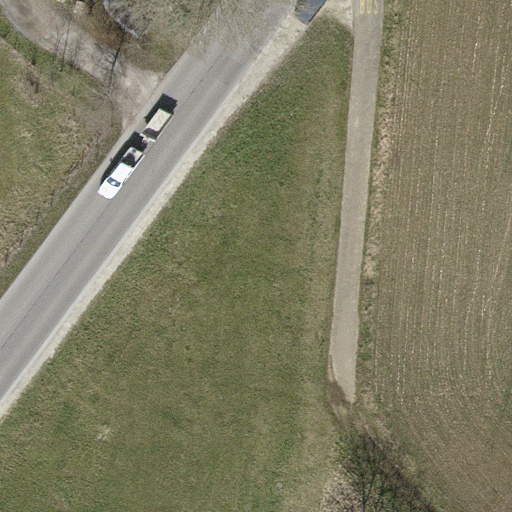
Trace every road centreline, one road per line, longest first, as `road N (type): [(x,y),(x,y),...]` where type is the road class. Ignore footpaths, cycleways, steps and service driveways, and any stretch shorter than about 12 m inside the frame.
road 1 (track): [(370,0),(344,371),(366,431),(434,511)]
road 2 (residential): [(259,0),(0,353)]
